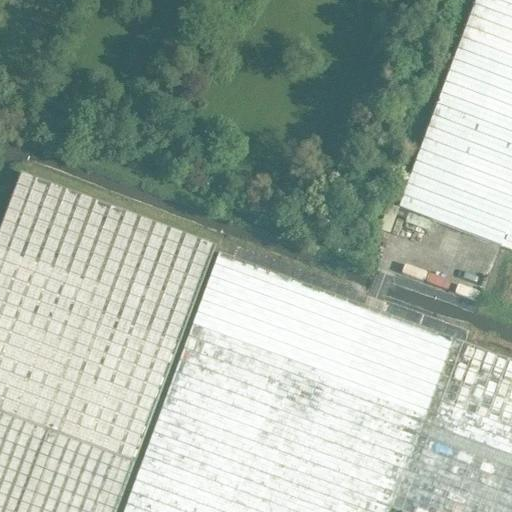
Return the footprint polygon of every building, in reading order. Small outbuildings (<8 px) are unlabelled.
[(511,218),(511,0),(479,0),(402,208),(502,245),(511,218)] [(0,511),(117,511),(217,246),(22,173),(0,232),(0,511)] [(511,248),(511,218),(502,245),(511,248)] [(402,511),(465,344),(220,254),(125,511),(390,511),(392,509),(401,511),(402,511)] [(511,511),(511,360),(465,344),(402,511),(511,511)]
